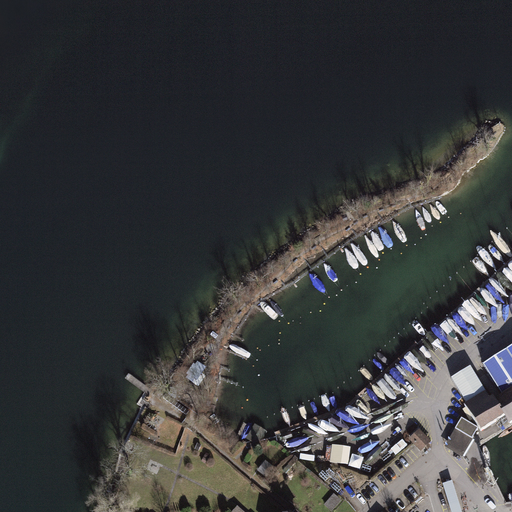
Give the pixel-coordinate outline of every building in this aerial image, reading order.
[(489,396),(466,410),(485,440),(508,426),(497,407),(489,396)] [(508,426),(511,431),(511,397),(497,407),(508,426)] [(431,445),(421,430),(410,438),(421,453),(431,445)] [(330,462),(348,465),(352,448),(333,445),(330,462)] [(333,511),(342,500),(334,494),(325,505),(333,511)]
